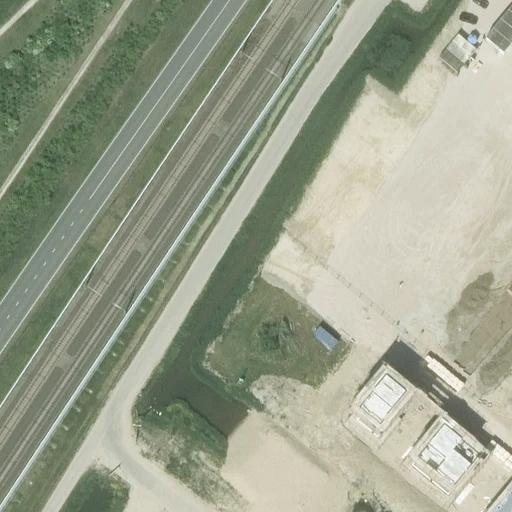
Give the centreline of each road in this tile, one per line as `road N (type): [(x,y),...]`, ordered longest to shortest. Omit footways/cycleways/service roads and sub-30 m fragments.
road 1 (track): [(190,250),(23,511)]
road 2 (residential): [(511,132),(375,341)]
road 3 (residential): [(375,341),(313,431),(273,511)]
road 4 (residential): [(375,341),(511,450)]
road 5 (track): [(99,426),(190,511)]
